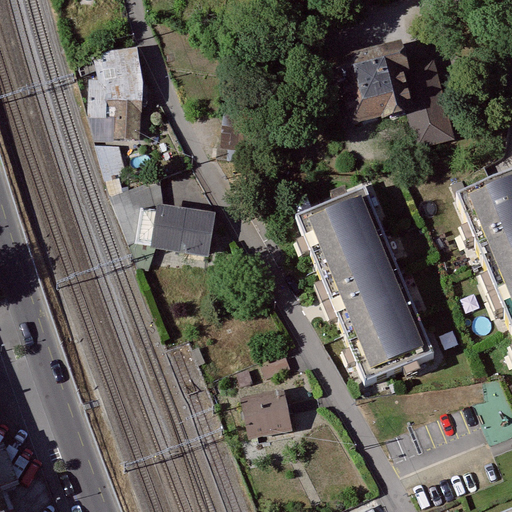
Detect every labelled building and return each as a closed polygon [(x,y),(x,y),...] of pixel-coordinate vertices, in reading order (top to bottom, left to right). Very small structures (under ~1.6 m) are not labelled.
[(415,149),(452,140),(432,62),(406,68),(399,43),(324,63),(331,91),(338,89),(347,125),(380,117),(380,120),(406,114),(415,149)] [(142,83),(141,59),(128,61),(128,55),(114,55),(81,69),(86,79),(101,74),(103,86),(95,86),(92,121),(113,122),(112,137),(140,139),(142,83)] [(245,118),(227,116),(223,149),(217,148),(215,163),(239,166),(245,118)] [(127,175),(119,147),(96,146),(107,181),(127,175)] [(511,286),(511,172),(452,198),(492,295),(511,286)] [(209,257),(214,212),(163,205),(159,179),(112,198),(129,244),(134,243),(150,246),(150,248),(209,257)] [(396,273),(361,189),(293,217),(328,301),(396,273)] [(430,357),(396,273),(328,301),(362,385),(430,357)] [(511,286),(492,295),(511,344),(511,286)] [(290,370),(285,359),(261,369),(266,380),(290,370)] [(292,432),(284,390),(240,399),(249,441),(292,432)] [(4,447),(0,448),(0,493),(1,495),(20,488),(4,447)]
